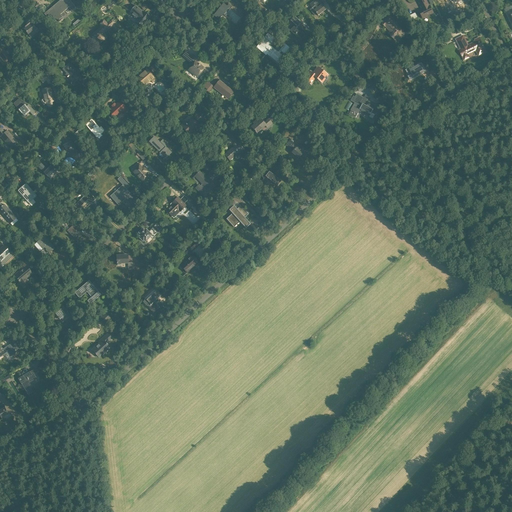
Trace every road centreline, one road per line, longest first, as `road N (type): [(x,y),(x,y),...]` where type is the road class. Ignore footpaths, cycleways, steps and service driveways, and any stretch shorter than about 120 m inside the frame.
road 1 (residential): [(77,407),(355,158)]
road 2 (residential): [(17,316),(268,89)]
road 3 (residential): [(0,185),(181,18)]
road 4 (track): [(511,280),(355,158)]
road 5 (residential): [(355,158),(511,65)]
road 6 (residential): [(268,89),(386,0)]
